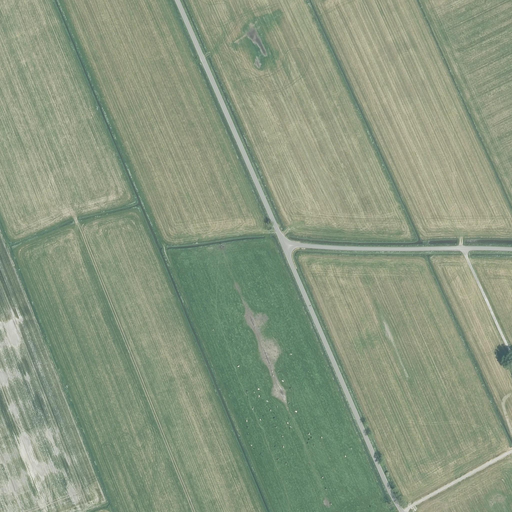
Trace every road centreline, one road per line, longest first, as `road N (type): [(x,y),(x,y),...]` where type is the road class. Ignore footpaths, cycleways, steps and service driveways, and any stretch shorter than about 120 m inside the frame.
road 1 (unclassified): [(401,511),(284,245)]
road 2 (unclassified): [(284,245),(176,0)]
road 3 (unclassified): [(511,250),(284,245)]
